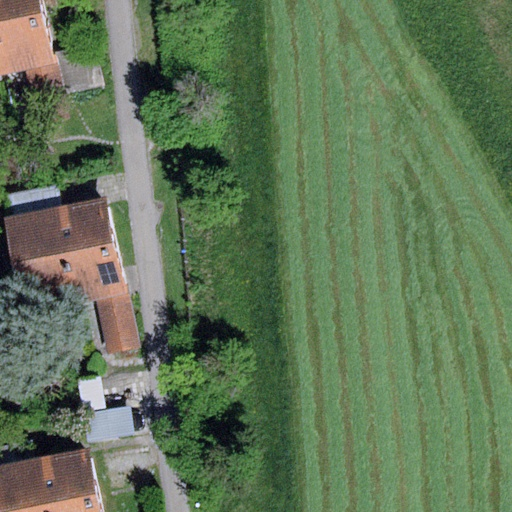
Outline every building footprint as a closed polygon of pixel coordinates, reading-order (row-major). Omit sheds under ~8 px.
[(41,0),(0,0),(0,75),(26,70),(55,64),(41,0)] [(66,117),(55,64),(26,70),(38,123),(66,117)] [(3,196),(9,221),(63,209),(57,184),(3,196)] [(63,209),(9,221),(30,318),(97,303),(127,297),(105,200),(63,209)] [(137,347),(127,297),(97,303),(107,353),(137,347)] [(129,407),(83,415),(87,443),(134,435),(129,407)] [(100,511),(87,449),(0,467),(0,511),(100,511)]
